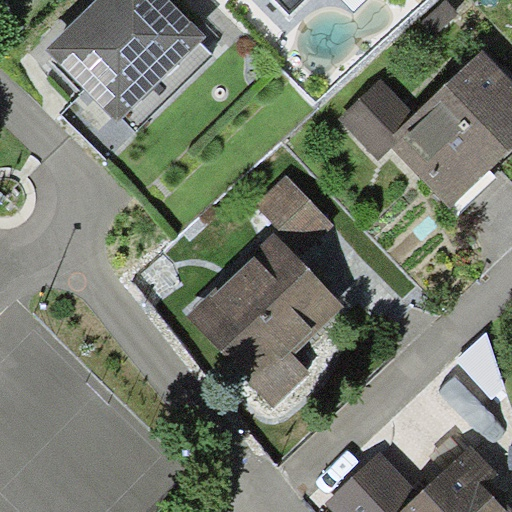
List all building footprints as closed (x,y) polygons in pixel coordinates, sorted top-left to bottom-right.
[(101,0),(44,55),(116,128),(206,41),(166,0),(101,0)] [(271,0),(288,16),(304,0),(271,0)] [(450,208),(511,150),(511,85),(484,55),(416,118),(385,85),(343,125),(377,161),(393,146),(450,208)] [(252,209),(301,258),(335,225),(287,175),(252,209)] [(255,260),(190,325),(274,411),(312,374),(297,360),(347,311),(276,240),(255,260)] [(506,511),(487,491),(501,478),(472,447),(423,494),(382,452),(323,508),(326,511),(506,511)]
